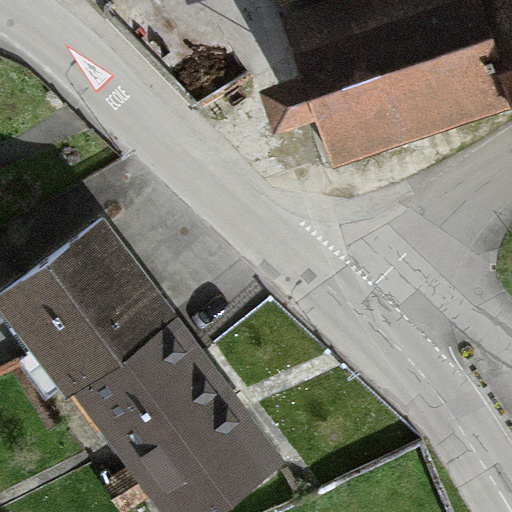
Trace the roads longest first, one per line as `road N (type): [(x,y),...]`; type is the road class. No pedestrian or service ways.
road 1 (residential): [(339,289),(47,33),(0,4)]
road 2 (residential): [(509,511),(469,447),(339,289)]
road 3 (residential): [(511,331),(412,233)]
